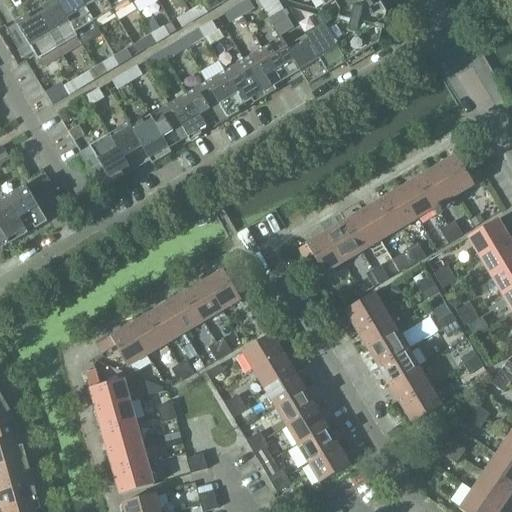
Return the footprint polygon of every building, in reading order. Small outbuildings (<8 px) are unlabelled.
[(101,33),(95,23),(94,23),(80,0),(53,0),(55,1),(82,45),(101,33)] [(95,23),(113,12),(105,0),(80,0),(94,23),(95,23)] [(132,1),(131,0),(105,0),(113,12),(132,1)] [(237,8),(242,16),(255,9),(249,0),(237,8)] [(267,0),(261,4),(265,12),(279,3),(276,0),(267,0)] [(335,0),(334,1),(340,11),(339,17),(385,29),(385,28),(383,27),(385,22),(390,19),(378,0),(335,0)] [(62,56),(82,45),(55,1),(36,13),(62,56)] [(265,12),(270,19),(283,11),(279,3),(265,12)] [(190,13),(195,21),(207,14),(202,5),(190,13)] [(242,16),(237,8),(224,15),(229,24),(242,16)] [(288,19),(283,11),(270,19),(274,27),(288,19)] [(62,56),(36,13),(7,30),(19,51),(29,45),(34,54),(43,68),(62,56)] [(195,21),(190,13),(177,20),(182,29),(195,21)] [(327,30),(347,63),(346,64),(349,69),(364,60),(361,55),(384,41),(381,36),(382,30),(385,31),(385,29),(339,17),(337,23),(327,29),(327,30)] [(200,30),(205,38),(217,31),(212,22),(200,30)] [(347,63),(327,30),(327,29),(325,26),(305,37),(328,74),(346,64),(347,63)] [(152,35),(157,44),(170,36),(164,28),(152,35)] [(205,38),(200,30),(187,37),(192,46),(205,38)] [(157,44),(152,35),(139,43),(144,51),(157,44)] [(305,37),(287,48),(287,49),(303,76),(308,86),(328,74),(305,37)] [(303,76),(287,49),(287,48),(282,39),(262,50),(285,87),(303,76)] [(29,45),(19,51),(24,60),(34,54),(29,45)] [(162,52),(167,61),(180,53),(175,45),(162,52)] [(115,57),(120,66),(132,58),(127,50),(115,57)] [(262,50),(244,61),(266,98),(285,87),(262,50)] [(167,61),(162,52),(150,60),(155,68),(167,61)] [(120,66),(115,57),(102,65),(107,73),(120,66)] [(247,109),(266,98),(244,61),(225,72),(247,109)] [(125,74),(130,83),(142,76),(137,67),(125,74)] [(76,80),(81,89),(94,81),(89,72),(76,80)] [(225,72),(206,84),(229,121),(247,109),(225,72)] [(130,83),(125,74),(112,82),(117,91),(130,83)] [(81,89),(76,80),(64,87),(69,96),(81,89)] [(210,132),(229,121),(206,84),(188,95),(210,132)] [(87,97),(92,106),(104,98),(99,90),(87,97)] [(191,143),(210,132),(188,95),(169,106),(191,143)] [(92,106),(87,97),(74,105),(79,113),(92,106)] [(169,106),(150,117),(172,154),(191,143),(169,106)] [(150,117),(132,128),(131,128),(151,162),(153,166),(172,154),(150,117)] [(151,162),(131,128),(132,128),(129,124),(110,136),(132,173),(151,162)] [(132,173),(110,136),(80,153),(102,190),(132,173)] [(455,198),(475,186),(463,167),(471,162),(465,151),(437,167),(455,198)] [(455,198),(437,167),(419,178),(437,209),(455,198)] [(58,217),(46,196),(55,191),(54,189),(48,178),(28,190),(26,186),(6,197),(29,235),(58,217)] [(400,189),(418,220),(437,209),(419,178),(400,189)] [(382,201),(400,231),(418,220),(400,189),(382,201)] [(58,217),(67,211),(55,191),(46,196),(58,217)] [(0,228),(10,246),(29,235),(6,197),(0,201),(0,228)] [(363,212),(381,242),(400,231),(382,201),(363,212)] [(381,242),(363,212),(345,223),(363,253),(381,242)] [(480,216),(471,221),(475,228),(484,222),(480,216)] [(468,238),(480,258),(510,240),(498,220),(468,238)] [(447,227),(455,240),(463,236),(455,222),(447,227)] [(363,253),(345,223),(326,234),(344,264),(363,253)] [(455,240),(447,227),(440,231),(448,245),(455,240)] [(0,251),(10,246),(0,228),(0,251)] [(325,275),(344,264),(326,234),(299,250),(306,261),(313,256),(325,275)] [(511,243),(510,240),(480,258),(491,276),(511,263),(511,243)] [(410,249),(418,262),(426,258),(418,244),(410,249)] [(418,262),(410,249),(403,253),(411,267),(418,262)] [(511,263),(491,276),(502,295),(511,288),(511,263)] [(204,282),(222,312),(242,301),(231,282),(238,277),(232,266),(204,282)] [(373,271),(381,285),(389,280),(380,266),(373,271)] [(439,282),(452,274),(448,267),(434,275),(439,282)] [(381,285),(373,271),(366,275),(374,289),(381,285)] [(452,274),(439,282),(443,290),(457,282),(452,274)] [(421,293),(434,285),(430,277),(417,286),(421,293)] [(204,282),(186,293),(204,323),(222,312),(204,282)] [(394,284),(385,289),(390,298),(399,292),(394,284)] [(434,285),(421,293),(425,300),(439,292),(434,285)] [(511,288),(502,295),(511,312),(511,288)] [(186,293),(167,304),(185,334),(204,323),(186,293)] [(375,294),(345,312),(356,331),(387,313),(375,294)] [(167,304),(149,315),(167,345),(185,334),(167,304)] [(456,312),(461,319),(474,311),(470,304),(456,312)] [(474,311),(461,319),(465,327),(479,319),(474,311)] [(356,331),(367,350),(398,332),(387,313),(356,331)] [(149,315),(130,326),(148,356),(167,345),(149,315)] [(443,330),(456,322),(452,315),(438,323),(443,330)] [(456,322),(443,330),(447,337),(461,329),(456,322)] [(116,347),(129,368),(148,356),(130,326),(97,346),(103,355),(116,347)] [(367,350),(379,368),(409,350),(398,332),(367,350)] [(272,334),(242,352),(254,372),(284,354),(272,334)] [(216,344),(224,357),(231,353),(223,339),(216,344)] [(224,357),(216,344),(208,348),(217,362),(224,357)] [(379,368),(390,387),(420,369),(409,350),(379,368)] [(465,367),(478,359),(474,352),(460,360),(465,367)] [(254,372),(265,390),(295,372),(284,354),(254,372)] [(478,359),(465,367),(469,375),(483,366),(478,359)] [(179,366),(187,379),(194,375),(186,361),(179,366)] [(187,379),(179,366),(171,370),(179,384),(187,379)] [(206,374),(210,381),(224,373),(220,366),(206,374)] [(390,387),(401,405),(431,387),(420,369),(390,387)] [(496,377),(510,386),(511,382),(511,377),(501,370),(496,377)] [(96,411),(130,402),(124,380),(101,387),(96,371),(86,374),(96,411)] [(306,391),(295,372),(265,390),(276,409),(306,391)] [(510,386),(496,377),(492,384),(505,393),(510,386)] [(442,407),(431,387),(401,405),(412,425),(442,407)] [(276,409),(287,428),(317,410),(306,391),(276,409)] [(228,412),(242,404),(238,396),(224,404),(228,412)] [(0,429),(16,420),(4,401),(0,403),(0,429)] [(96,411),(102,432),(136,422),(130,402),(96,411)] [(159,416),(174,412),(172,403),(157,408),(159,416)] [(242,404),(228,412),(233,419),(247,411),(242,404)] [(472,413),(485,422),(490,415),(477,406),(472,413)] [(328,428),(317,410),(287,428),(298,446),(328,428)] [(174,412),(159,416),(161,424),(177,420),(174,412)] [(485,422),(472,413),(467,420),(480,429),(485,422)] [(0,465),(26,458),(16,420),(0,429),(0,465)] [(102,432),(108,453),(142,443),(136,422),(102,432)] [(298,446),(309,465),(339,447),(328,428),(298,446)] [(180,433),(168,437),(171,448),(183,444),(180,433)] [(251,449),(264,441),(260,433),(246,441),(251,449)] [(511,466),(511,440),(508,438),(496,456),(511,466)] [(264,441),(251,449),(255,456),(269,448),(264,441)] [(448,449),(461,458),(466,451),(453,442),(448,449)] [(108,453),(114,474),(148,464),(142,443),(108,453)] [(350,466),(339,447),(309,465),(320,484),(350,466)] [(461,458),(448,449),(443,456),(456,465),(461,458)] [(195,457),(199,472),(208,470),(203,455),(195,457)] [(511,492),(511,466),(496,456),(484,474),(511,492)] [(199,472),(195,457),(187,459),(191,475),(199,472)] [(0,465),(0,488),(32,479),(26,458),(0,465)] [(148,464),(114,474),(120,495),(154,486),(148,464)] [(272,486),(286,478),(282,470),(268,479),(272,486)] [(501,511),(511,494),(511,492),(484,474),(472,491),(501,511)] [(286,478),(272,486),(277,493),(291,485),(286,478)] [(0,488),(0,503),(2,510),(38,500),(32,479),(0,488)] [(154,486),(120,495),(121,500),(122,504),(156,494),(155,490),(154,486)] [(500,511),(501,511),(472,491),(459,510),(462,511),(500,511)] [(201,505),(216,501),(214,493),(198,497),(201,505)] [(161,511),(156,494),(122,504),(124,511),(161,511)] [(0,511),(36,511),(41,509),(38,500),(2,510),(0,510),(0,511)] [(216,501),(201,505),(202,511),(208,511),(218,509),(216,501)]
